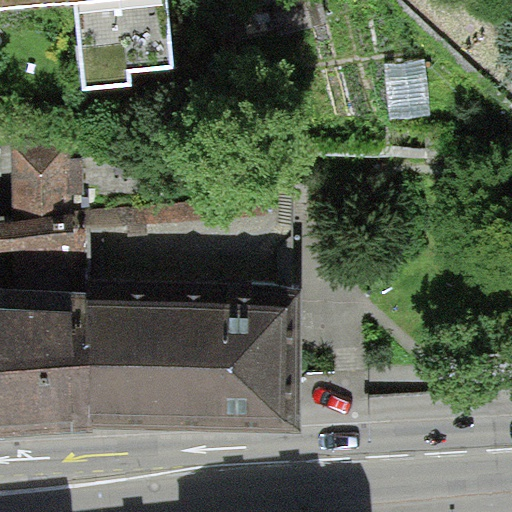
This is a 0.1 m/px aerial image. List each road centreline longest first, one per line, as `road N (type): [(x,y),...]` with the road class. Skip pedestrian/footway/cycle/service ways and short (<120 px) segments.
road 1 (primary): [(0,484),(511,448)]
road 2 (unknown): [(0,201),(127,179),(358,173)]
